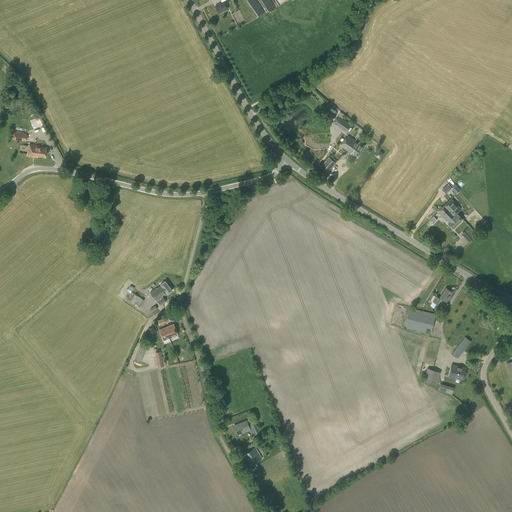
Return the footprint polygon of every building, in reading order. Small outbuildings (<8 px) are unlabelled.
[(227,9),(224,1),(215,6),(219,13),(227,9)] [(351,125),(342,119),(345,115),(340,112),(332,123),(336,126),(337,125),(343,129),(342,130),(346,132),(347,132),(349,134),(354,128),(351,126),(351,125)] [(27,140),(28,135),(26,135),(26,133),(14,132),(13,139),(25,141),(25,140),(27,140)] [(348,151),(355,141),(347,135),(340,146),(348,151)] [(355,141),(348,151),(351,153),(350,154),(356,158),(364,146),(359,142),(358,143),(355,141)] [(45,157),(46,148),(38,146),(38,145),(29,144),(28,156),(37,157),(37,156),(45,157)] [(379,159),(383,154),(377,150),(374,155),(379,159)] [(327,173),(336,163),(334,161),(337,158),(336,158),(338,156),(333,151),(320,167),(327,173)] [(452,185),(450,182),(448,184),(441,189),(445,194),(451,188),(456,194),(461,190),(456,184),(455,185),(454,183),(452,185)] [(456,213),(457,213),(461,209),(451,198),(442,207),(452,217),(456,213)] [(463,219),(457,213),(456,213),(452,217),(442,207),(437,212),(448,223),(448,224),(453,229),(463,219)] [(462,232),(464,235),(466,236),(470,232),(474,237),(477,235),(468,227),(462,232)] [(168,293),(172,290),(165,281),(161,284),(161,285),(157,288),(156,288),(150,292),(156,301),(162,297),(162,296),(167,293),(168,293)] [(447,302),(453,292),(446,288),(440,297),(447,302)] [(140,307),(144,300),(134,294),(130,301),(135,305),(135,304),(140,307)] [(435,296),(433,295),(430,300),(432,301),(430,306),(435,309),(437,305),(436,305),(436,304),(437,304),(441,299),(436,296),(435,296)] [(431,334),(436,314),(409,307),(404,327),(426,333),(419,362),(434,366),(441,339),(430,336),(431,334)] [(167,333),(169,338),(178,334),(173,324),(166,326),(169,332),(167,333)] [(163,340),(169,338),(167,333),(169,332),(166,326),(159,329),(163,340)] [(458,358),(471,341),(465,337),(451,354),(458,358)] [(506,358),(511,353),(511,346),(510,344),(501,352),(506,358)] [(136,360),(141,361),(145,346),(139,345),(136,360)] [(162,353),(155,354),(158,367),(166,365),(164,357),(162,357),(162,353)] [(464,379),(466,368),(447,364),(444,375),(464,379)] [(436,384),(440,372),(427,368),(423,380),(436,384)] [(452,394),(454,387),(440,383),(438,390),(452,394)] [(242,432),(250,429),(246,420),(234,426),(237,433),(242,431),(242,432)] [(254,433),(259,431),(255,422),(251,424),(254,433)] [(250,465),(262,458),(255,447),(244,454),(250,465)] [(253,483),(258,480),(254,472),(248,476),(253,483)]
